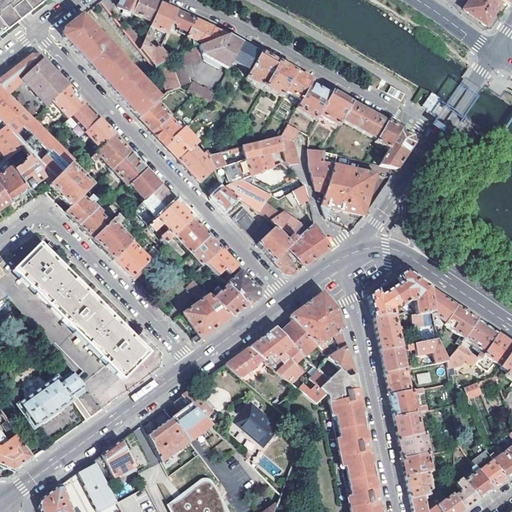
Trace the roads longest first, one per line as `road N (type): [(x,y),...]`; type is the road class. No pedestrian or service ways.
road 1 (residential): [(286,301),(38,30)]
road 2 (residential): [(437,138),(186,0)]
road 3 (residential): [(0,243),(33,220),(49,220),(195,366)]
road 4 (residential): [(335,266),(348,286),(397,511)]
road 5 (secondary): [(195,366),(4,497)]
road 6 (track): [(371,0),(480,71)]
